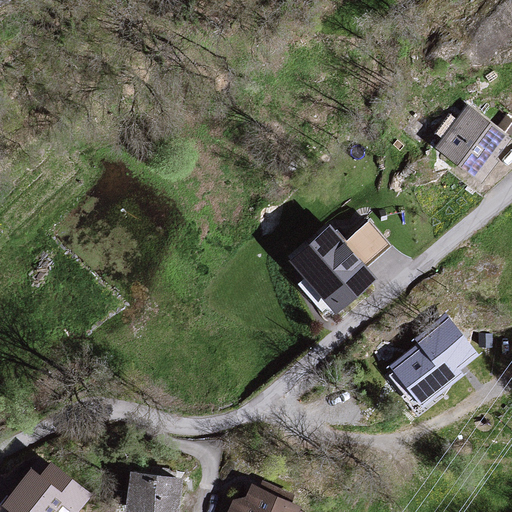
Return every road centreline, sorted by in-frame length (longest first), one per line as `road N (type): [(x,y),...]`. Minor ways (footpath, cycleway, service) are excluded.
road 1 (residential): [(0,451),(95,411),(198,426),(244,414),(511,187)]
road 2 (track): [(511,381),(398,435),(327,426),(271,395)]
